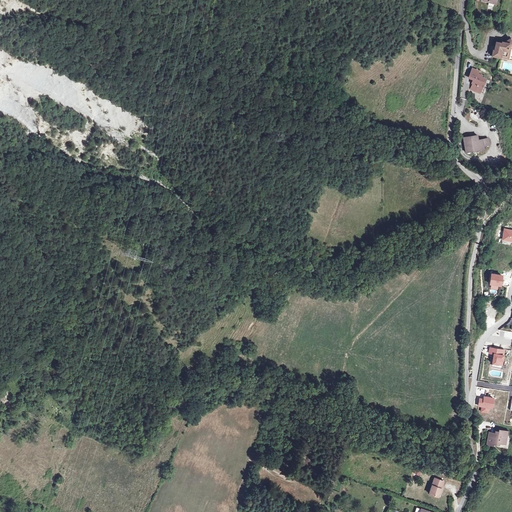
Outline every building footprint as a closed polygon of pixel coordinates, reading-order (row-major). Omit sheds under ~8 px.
[(496,43),(495,47),(495,51),(494,50),(492,56),(511,60),(511,55),(511,42),(510,40),(505,43),(502,43),(501,44),(496,43)] [(480,87),(482,88),(485,80),(481,77),(481,76),(477,74),(478,71),(472,69),(469,78),(474,80),(471,90),(477,92),(480,87)] [(466,153),(484,150),(483,146),(489,145),(488,139),(478,141),(477,136),(463,138),(466,153)] [(511,228),(503,228),(501,241),(511,242),(511,228)] [(490,284),(500,286),(502,276),(491,274),(490,284)] [(504,350),(490,348),(489,353),(494,354),(492,364),(502,365),(504,350)] [(493,405),(494,394),(484,394),(484,398),(479,398),(479,405),(481,405),(481,410),(489,410),(489,405),(493,405)] [(489,435),(487,445),(493,446),(494,444),(498,445),(499,443),(505,444),(506,439),(504,435),(504,431),(499,430),(499,432),(495,431),(495,435),(493,436),(489,435)] [(438,497),(443,481),(434,478),(429,493),(438,497)]
